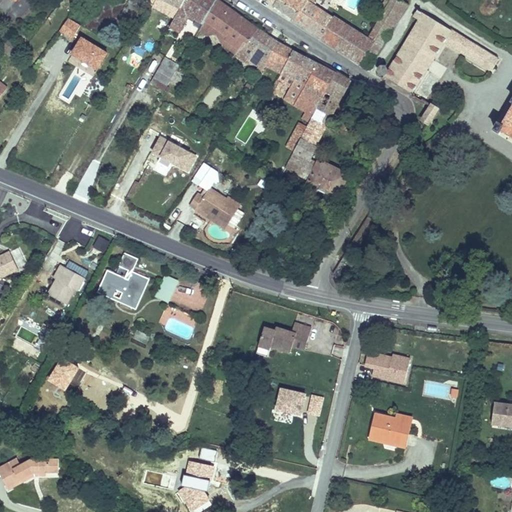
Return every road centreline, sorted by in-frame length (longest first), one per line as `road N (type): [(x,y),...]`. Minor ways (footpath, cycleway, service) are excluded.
road 1 (residential): [(245,0),(404,100),(409,114),(316,295)]
road 2 (tertiary): [(316,295),(252,278),(0,175)]
road 3 (residential): [(365,305),(317,511)]
road 4 (tertiary): [(511,326),(365,305)]
